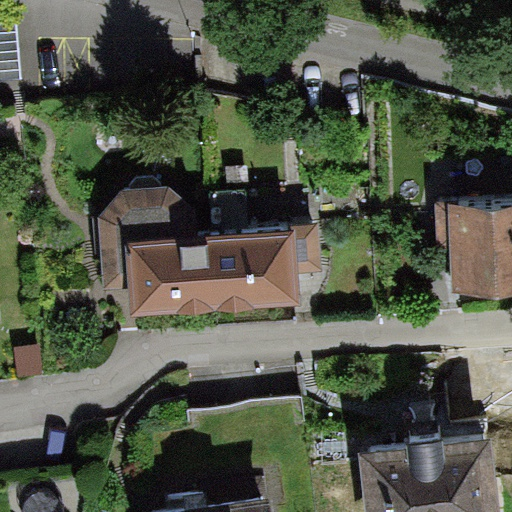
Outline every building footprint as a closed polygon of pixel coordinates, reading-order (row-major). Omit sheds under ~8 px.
[(17,16),(0,16),(0,75),(21,74),(17,16)] [(131,298),(216,293),(212,211),(192,212),(191,191),(167,171),(124,174),(102,204),(106,280),(130,278),(131,298)] [(452,191),(438,191),(439,239),(451,239),(452,275),(511,273),(511,184),(452,186),(452,191)] [(298,207),(212,211),(216,293),(302,288),(300,264),(323,262),(320,212),(298,213),(298,207)] [(412,428),(360,433),(367,511),(500,511),(491,420),(446,425),(445,416),(411,419),(412,428)] [(281,511),(276,473),(148,489),(151,511),(281,511)]
